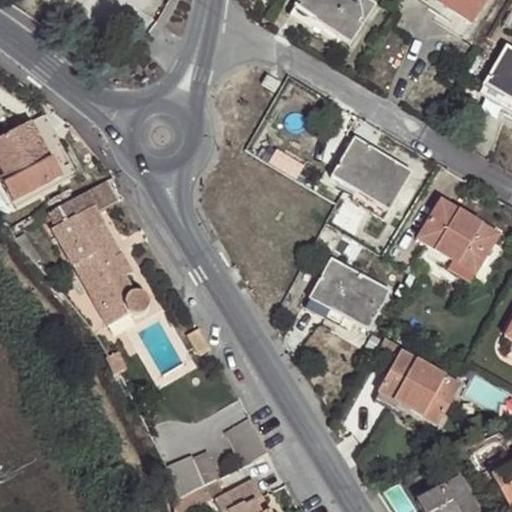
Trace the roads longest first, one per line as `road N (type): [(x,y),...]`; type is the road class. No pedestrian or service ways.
road 1 (tertiary): [(169,167),(184,225),(207,268),(354,511)]
road 2 (residential): [(210,10),(511,192)]
road 3 (tertiary): [(0,39),(80,101),(127,117)]
